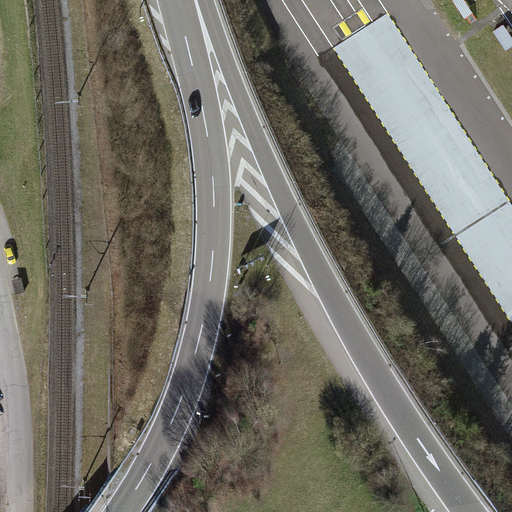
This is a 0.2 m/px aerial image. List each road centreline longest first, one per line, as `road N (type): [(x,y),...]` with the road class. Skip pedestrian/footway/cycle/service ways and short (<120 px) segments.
road 1 (motorway): [(192,0),(315,279),(406,430),(467,511)]
road 2 (motorway): [(182,0),(213,177),(212,265),(187,384),(122,511)]
